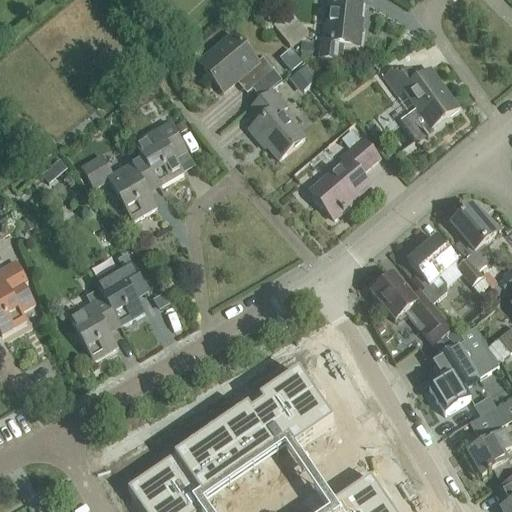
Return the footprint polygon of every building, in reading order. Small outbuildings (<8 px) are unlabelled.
[(351,0),(330,0),(325,43),(322,42),(320,59),(341,61),(343,46),(359,48),(361,28),(358,27),(361,2),(351,1),(351,0)] [(288,53),(306,42),(289,15),(271,27),(288,53)] [(234,38),(200,66),(223,94),(237,83),(242,79),(252,91),(274,73),(263,61),(257,66),(234,38)] [(399,72),(396,69),(383,78),(397,98),(405,93),(418,111),(405,120),(419,140),(432,130),(431,130),(458,110),(430,71),(417,80),(410,70),(406,73),(403,69),(399,72)] [(299,99),(315,86),(304,72),(288,85),(299,99)] [(274,90),(259,101),(251,108),(262,122),(250,132),(260,144),(263,142),(280,162),(306,140),(283,113),(289,107),(274,90)] [(135,145),(144,160),(161,190),(185,175),(177,160),(188,154),(171,125),(135,145)] [(315,200),(312,202),(320,211),(322,209),(333,222),(351,207),(349,205),(369,188),(360,178),(380,161),(363,140),(360,143),(352,134),(341,142),(349,152),(340,160),(344,165),(310,194),(315,200)] [(161,190),(144,160),(114,177),(104,159),(83,171),(95,191),(110,183),(134,224),(158,210),(150,196),(161,190)] [(59,162),(52,168),(60,178),(67,172),(59,162)] [(481,219),(473,210),(452,228),(464,241),(456,248),(468,262),(478,275),(488,266),(490,263),(490,259),(489,255),(484,249),(497,238),(496,237),(501,233),(486,215),(481,219)] [(24,236),(36,230),(30,220),(17,226),(24,236)] [(110,231),(100,237),(106,247),(116,241),(110,231)] [(422,295),(433,307),(447,295),(446,287),(440,280),(457,266),(437,242),(410,265),(421,277),(413,284),(422,295)] [(105,300),(121,329),(145,315),(138,301),(149,295),(128,258),(120,263),(124,271),(97,286),(100,293),(105,300)] [(472,290),(483,281),(478,275),(468,262),(456,272),(472,290)] [(0,280),(0,334),(2,338),(27,323),(22,314),(36,307),(25,288),(29,286),(16,264),(0,272),(0,278),(1,280),(0,280)] [(508,298),(511,294),(511,274),(498,286),(491,291),(501,304),(508,298)] [(433,307),(422,295),(414,302),(393,278),(372,296),(396,325),(405,316),(442,359),(450,354),(464,346),(460,341),(433,307)] [(105,300),(100,293),(87,300),(92,307),(69,321),(94,365),(118,351),(110,335),(121,329),(105,300)] [(495,359),(511,344),(511,330),(487,351),(495,359)] [(464,346),(450,354),(442,359),(432,366),(443,384),(429,393),(445,419),(471,403),(463,391),(498,370),(475,332),(460,341),(464,346)] [(511,344),(495,359),(500,366),(502,365),(511,356),(511,344)] [(131,492),(129,494),(141,511),(199,511),(195,506),(287,443),(294,454),(334,427),(324,411),(318,415),(312,407),(318,403),(300,377),(298,378),(301,384),(293,390),(289,384),(260,404),(264,409),(252,417),(249,412),(234,422),(237,428),(229,433),(225,428),(210,438),(213,444),(205,450),(201,444),(186,455),(190,460),(181,466),(177,461),(139,487),(143,492),(135,498),(131,492)] [(498,482),(511,474),(507,466),(508,465),(503,457),(511,452),(511,446),(503,430),(511,425),(511,402),(471,426),(483,447),(467,456),(481,480),(493,474),(498,482)] [(164,434),(173,445),(186,434),(177,423),(164,434)] [(392,511),(388,505),(382,509),(376,500),(382,497),(371,481),(332,509),(334,511),(392,511)] [(511,511),(511,483),(500,491),(509,507),(501,511),(511,511)]
